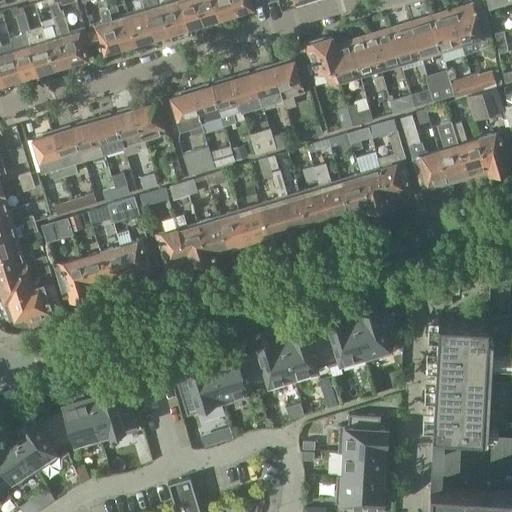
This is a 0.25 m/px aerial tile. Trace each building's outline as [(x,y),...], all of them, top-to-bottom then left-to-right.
[(55,1),(49,3),(51,10),(60,8),(60,5),(58,0),(55,1)] [(154,36),(143,0),(132,0),(136,9),(129,11),(138,41),(154,36)] [(152,0),(143,0),(154,36),(171,31),(162,1),(154,4),(152,0)] [(161,0),(162,1),(171,31),(188,26),(179,0),(161,0)] [(204,21),(197,0),(179,0),(188,26),(204,21)] [(197,0),(204,21),(221,16),(215,0),(197,0)] [(237,11),(233,0),(215,0),(221,16),(237,11)] [(265,1),(264,0),(233,0),(237,11),(243,9),(244,12),(254,9),(253,6),(265,3),(265,1)] [(118,4),(110,7),(122,45),(138,41),(129,11),(121,13),(118,4)] [(468,4),(459,7),(452,9),(461,43),(483,36),(491,34),(485,7),(475,10),(474,5),(475,5),(475,4),(469,6),(468,4)] [(28,18),(26,12),(24,8),(21,9),(20,6),(14,8),(18,21),(28,18)] [(89,22),(92,30),(95,42),(99,41),(99,43),(101,43),(103,51),(122,45),(110,7),(100,10),(103,19),(89,22)] [(60,18),(73,60),(88,56),(86,47),(87,47),(86,44),(95,42),(92,30),(86,32),(85,25),(70,30),(67,18),(64,10),(61,11),(60,8),(51,10),(52,14),(52,16),(54,20),(60,18)] [(437,16),(433,17),(443,49),(461,43),(452,9),(436,14),(437,16)] [(43,19),(57,65),(73,60),(60,18),(54,20),(52,16),(43,19)] [(428,18),(428,16),(413,21),(423,55),(443,49),(433,17),(428,18)] [(31,30),(28,18),(18,21),(20,30),(27,28),(41,70),(57,65),(43,19),(41,20),(43,26),(31,30)] [(403,67),(416,64),(425,61),(423,55),(413,21),(395,26),(395,28),(392,29),(402,61),(403,67)] [(12,37),(24,75),(41,70),(27,28),(20,30),(21,32),(19,33),(19,35),(12,37)] [(388,30),(387,28),(371,33),(382,67),(402,61),(392,29),(388,30)] [(510,49),(508,39),(505,29),(495,31),(499,52),(510,49)] [(354,40),(351,41),(361,74),(382,67),(371,33),(354,38),(354,40)] [(347,42),(346,41),(335,44),(332,35),(329,36),(342,79),(361,74),(351,41),(347,42)] [(334,82),(342,79),(329,36),(306,43),(315,72),(330,68),(334,82)] [(0,59),(7,80),(24,75),(12,37),(10,38),(11,41),(2,44),(0,38),(0,59)] [(297,101),(295,93),(304,90),(295,60),(297,59),(296,57),(290,60),(289,58),(273,63),(274,68),(277,67),(278,72),(277,72),(284,96),(286,105),(297,101)] [(425,61),(416,64),(420,77),(429,75),(425,61)] [(256,70),(253,71),(262,102),(284,96),(277,72),(278,72),(277,67),(274,68),(273,63),(256,68),(256,70)] [(499,85),(493,67),(481,71),(481,72),(470,75),(475,93),(499,85)] [(511,79),(511,68),(503,71),(505,81),(511,79)] [(251,105),(262,102),(253,71),(249,72),(249,70),(234,75),(243,108),(251,105)] [(378,88),(386,86),(382,73),(374,76),(378,88)] [(212,83),(222,115),(223,119),(233,116),(232,111),(243,108),(234,75),(215,80),(216,82),(212,83)] [(470,75),(463,77),(449,82),(455,99),(468,95),(475,93),(470,75)] [(208,83),(193,87),(191,88),(201,121),(222,115),(212,83),(208,85),(208,83)] [(499,85),(475,93),(468,95),(470,101),(476,118),(507,109),(506,105),(499,85)] [(431,87),(412,92),(415,105),(435,100),(431,87)] [(203,128),(201,121),(191,88),(175,93),(175,95),(171,96),(180,127),(187,125),(190,132),(203,128)] [(164,132),(161,117),(156,101),(151,102),(151,100),(133,105),(143,139),(164,132)] [(373,117),(370,106),(358,109),(356,101),(348,103),(354,123),(373,117)] [(344,104),(338,106),(338,108),(343,126),(354,123),(348,103),(344,104)] [(118,112),(114,113),(124,145),(126,154),(143,149),(142,146),(145,144),(143,139),(133,105),(117,110),(118,112)] [(428,107),(416,111),(420,123),(432,119),(428,107)] [(103,151),(124,145),(114,113),(110,114),(110,112),(93,117),(103,151)] [(413,112),(400,116),(409,145),(412,156),(420,183),(425,182),(426,186),(432,184),(433,186),(444,183),(443,180),(448,179),(439,148),(429,152),(425,139),(422,141),(413,112)] [(438,120),(445,146),(439,148),(448,179),(452,178),(452,180),(466,176),(464,169),(468,168),(466,162),(464,163),(452,122),(450,116),(438,120)] [(77,124),(73,125),(83,157),(92,154),(94,161),(105,157),(103,151),(93,117),(77,122),(77,124)] [(388,131),(397,128),(394,118),(381,122),(384,132),(388,131)] [(462,119),(452,122),(464,163),(466,162),(468,168),(464,169),(466,176),(488,169),(478,136),(468,139),(462,119)] [(83,157),(73,125),(70,127),(69,125),(54,129),(67,173),(78,169),(75,159),(83,157)] [(370,125),(349,131),(352,140),(373,134),(370,125)] [(270,127),(249,133),(255,153),(276,146),(272,135),(270,127)] [(411,191),(409,186),(402,160),(406,158),(397,128),(388,131),(393,151),(378,156),(380,165),(390,199),(393,198),(404,195),(404,193),(411,191)] [(67,173),(54,129),(36,135),(37,136),(33,138),(42,169),(50,167),(54,177),(67,173)] [(478,136),(488,169),(489,173),(495,171),(495,173),(506,170),(506,168),(510,167),(499,130),(478,136)] [(272,135),(276,146),(287,143),(284,131),(272,135)] [(354,147),(352,140),(349,131),(342,133),(347,149),(354,147)] [(330,136),(309,142),(311,151),(332,145),(330,136)] [(211,150),(215,166),(236,159),(231,143),(211,150)] [(211,150),(209,144),(182,152),(190,174),(215,166),(211,150)] [(28,162),(23,145),(11,149),(16,165),(28,162)] [(276,153),(268,156),(273,172),(279,194),(289,191),(276,153)] [(183,176),(177,156),(163,160),(169,181),(183,176)] [(264,175),(273,172),(268,156),(259,158),(264,175)] [(316,163),(319,175),(321,182),(333,178),(327,160),(316,163)] [(247,161),(234,165),(236,173),(249,169),(247,161)] [(310,178),(319,175),(316,163),(307,166),(310,178)] [(390,199),(380,165),(360,171),(370,208),(394,201),(393,198),(390,199)] [(206,174),(209,185),(227,179),(223,168),(206,174)] [(21,181),(33,177),(31,169),(19,173),(21,181)] [(362,210),(370,208),(360,171),(338,178),(348,209),(351,209),(351,211),(361,208),(362,210)] [(156,173),(144,177),(146,186),(159,183),(156,173)] [(36,185),(33,177),(21,181),(24,189),(36,185)] [(195,177),(185,180),(189,192),(199,189),(195,177)] [(348,209),(338,178),(319,184),(325,205),(323,206),(324,210),(329,209),(331,217),(346,212),(346,210),(348,209)] [(189,192),(185,180),(170,184),(174,197),(189,192)] [(127,181),(115,185),(117,194),(130,190),(127,181)] [(319,184),(299,189),(309,221),(315,219),(316,221),(331,217),(329,209),(324,210),(323,206),(325,205),(319,184)] [(117,194),(115,185),(103,188),(106,198),(117,194)] [(140,194),(143,205),(169,198),(165,187),(140,194)] [(0,209),(9,207),(3,188),(0,189),(0,209)] [(309,221),(299,189),(279,195),(285,214),(282,214),(284,221),(289,220),(292,229),(301,226),(301,224),(309,221)] [(95,191),(73,197),(76,207),(98,200),(95,191)] [(279,195),(258,202),(268,234),(272,232),(273,234),(292,229),(289,220),(284,221),(282,214),(285,214),(279,195)] [(113,221),(139,213),(134,196),(108,204),(113,221)] [(51,214),(76,207),(73,197),(48,204),(51,214)] [(268,234),(258,202),(238,208),(248,242),(265,237),(264,235),(268,234)] [(9,207),(0,209),(0,232),(16,228),(9,207)] [(97,207),(88,209),(92,221),(100,219),(97,207)] [(238,208),(218,214),(228,246),(237,243),(238,245),(248,242),(238,208)] [(80,211),(71,213),(75,229),(84,226),(80,211)] [(185,212),(174,215),(188,263),(208,257),(197,220),(188,223),(185,212)] [(218,214),(197,220),(208,257),(218,254),(217,251),(227,248),(226,246),(228,246),(218,214)] [(20,218),(23,226),(35,223),(32,215),(20,218)] [(188,263),(174,215),(163,219),(166,229),(156,232),(166,264),(174,262),(174,264),(185,261),(186,263),(188,263)] [(52,221),(43,223),(47,238),(56,236),(52,221)] [(0,232),(0,254),(22,248),(19,239),(38,233),(35,223),(23,226),(16,228),(0,232)] [(117,232),(120,244),(130,275),(133,274),(134,276),(145,273),(144,271),(151,269),(141,237),(133,240),(129,228),(117,232)] [(130,275),(120,244),(100,250),(107,270),(105,271),(106,276),(110,275),(112,283),(127,278),(126,276),(130,275)] [(0,276),(29,268),(22,248),(0,254),(0,276)] [(100,250),(80,256),(90,289),(112,283),(110,275),(106,276),(105,271),(107,270),(100,250)] [(47,262),(45,255),(32,259),(34,265),(47,262)] [(92,293),(90,289),(80,256),(59,263),(70,300),(76,298),(76,300),(87,297),(86,295),(92,293)] [(47,262),(34,265),(37,276),(50,272),(47,262)] [(2,295),(4,299),(10,297),(9,296),(35,288),(29,268),(0,276),(0,294),(0,296),(2,295)] [(441,278),(440,290),(459,292),(460,280),(441,278)] [(50,295),(47,284),(35,288),(9,296),(10,297),(4,299),(10,319),(25,314),(28,323),(63,312),(57,293),(50,295)] [(365,355),(364,355),(365,360),(391,352),(389,344),(400,340),(391,310),(380,314),(378,306),(376,306),(375,302),(361,307),(362,310),(361,311),(361,312),(353,314),(365,355)] [(319,332),(328,362),(338,359),(339,362),(364,355),(365,355),(353,314),(344,317),(344,316),(327,321),(329,329),(319,332)] [(510,435),(511,434),(511,321),(488,320),(457,318),(443,317),(438,317),(432,430),(433,430),(487,433),(510,435)] [(281,336),(293,376),(319,369),(318,365),(328,362),(319,332),(309,335),(306,327),(289,332),(290,333),(281,336)] [(293,376),(281,336),(273,338),(273,337),(256,342),(258,350),(248,353),(257,384),(267,380),(268,384),(293,376)] [(257,384),(248,353),(237,356),(235,349),(231,351),(230,347),(212,352),(213,356),(209,357),(223,403),(249,395),(246,387),(257,384)] [(223,403),(209,357),(202,360),(201,359),(200,359),(199,355),(185,360),(186,363),(184,364),(187,372),(175,375),(187,413),(223,403)] [(389,371),(394,388),(401,385),(402,367),(389,371)] [(93,392),(88,394),(102,439),(107,437),(138,428),(127,390),(115,394),(113,385),(96,391),(93,392)] [(326,400),(328,406),(340,402),(336,390),(330,392),(326,400)] [(64,408),(50,413),(63,442),(74,438),(76,447),(102,439),(88,394),(84,395),(83,391),(65,396),(67,400),(62,401),(65,408),(64,408)] [(289,417),(304,413),(300,401),(286,405),(289,417)] [(338,451),(343,451),(343,450),(385,452),(386,444),(387,444),(388,426),(379,426),(380,414),(349,412),(348,424),(340,424),(338,451)] [(18,425),(11,429),(37,469),(40,467),(59,455),(54,447),(63,442),(50,413),(37,421),(33,414),(18,424),(18,425)] [(217,440),(232,436),(228,425),(214,430),(217,440)] [(0,481),(6,489),(19,481),(37,469),(11,429),(8,431),(6,428),(0,431),(0,481)] [(487,433),(433,430),(433,431),(432,451),(430,479),(428,511),(511,511),(511,434),(510,435),(487,433)] [(302,448),(315,449),(315,440),(303,440),(302,448)] [(303,458),(314,459),(314,450),(301,449),(303,458)] [(343,450),(343,451),(342,463),(341,474),(341,476),(384,478),(385,452),(343,450)] [(90,477),(84,464),(76,468),(82,481),(90,477)] [(341,476),(341,474),(337,474),(335,502),(344,502),(342,511),(374,511),(375,504),(383,504),(383,503),(387,503),(388,489),(384,488),(384,487),(383,487),(384,478),(341,476)] [(177,511),(201,511),(190,475),(188,476),(180,478),(173,480),(168,482),(177,511)] [(19,507),(23,511),(33,511),(36,510),(30,500),(29,500),(19,507)]
